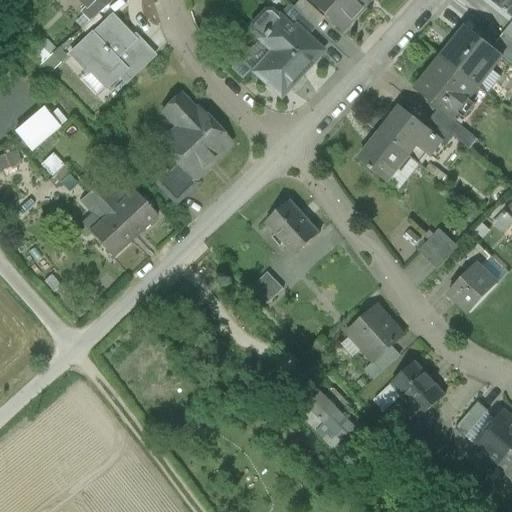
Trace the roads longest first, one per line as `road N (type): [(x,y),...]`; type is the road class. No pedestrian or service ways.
road 1 (residential): [(511,380),(454,351),(418,320),(292,144)]
road 2 (unclassified): [(292,144),(74,351)]
road 3 (track): [(199,511),(74,351)]
road 4 (unclassified): [(428,0),(292,144)]
road 5 (residential): [(167,0),(209,76),(292,144)]
